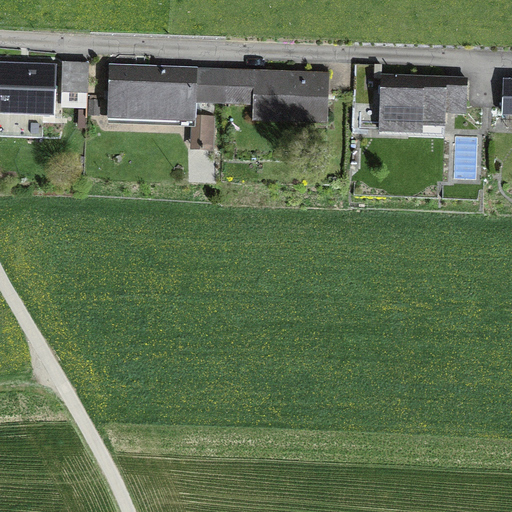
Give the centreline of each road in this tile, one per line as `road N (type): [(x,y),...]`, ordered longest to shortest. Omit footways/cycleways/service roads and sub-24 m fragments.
road 1 (track): [(511,67),(0,43)]
road 2 (unclassified): [(0,276),(129,511)]
